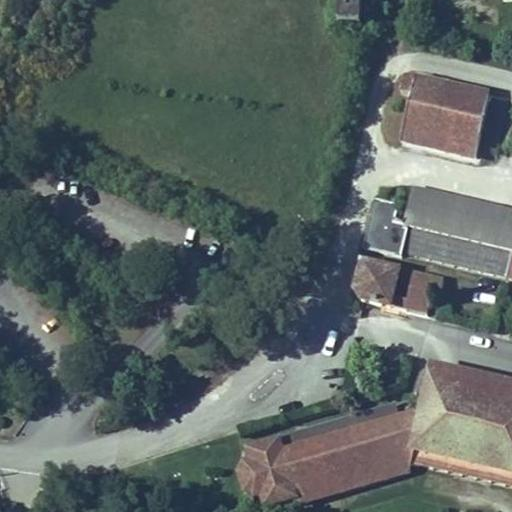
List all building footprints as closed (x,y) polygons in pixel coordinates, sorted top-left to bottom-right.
[(339,0),(338,22),(363,23),(364,0),(339,0)] [(435,0),(435,16),(497,20),(498,0),(435,0)] [(412,141),(493,160),(508,101),(415,77),(412,99),(422,101),(412,141)] [(419,234),(511,253),(511,213),(428,194),(419,234)] [(392,211),(389,227),(408,232),(412,214),(392,211)] [(384,261),(511,287),(511,253),(419,234),(408,232),(389,227),(384,261)] [(375,306),(443,320),(446,302),(459,304),(463,286),(424,279),(419,301),(410,299),(414,275),(381,269),(375,306)] [(511,381),(444,367),(438,401),(430,404),(426,402),(417,405),(372,419),(369,410),(347,419),(348,424),(298,443),(293,433),(266,443),(272,458),(256,463),(266,494),(284,488),(289,502),(315,493),(311,479),(428,440),(431,449),(511,466),(511,381)] [(410,387),(295,426),(293,433),(298,443),(348,424),(347,419),(369,410),(372,419),(417,405),(410,387)] [(431,457),(431,449),(428,440),(311,479),(315,493),(431,457)] [(15,471),(0,466),(0,496),(8,497),(15,471)]
